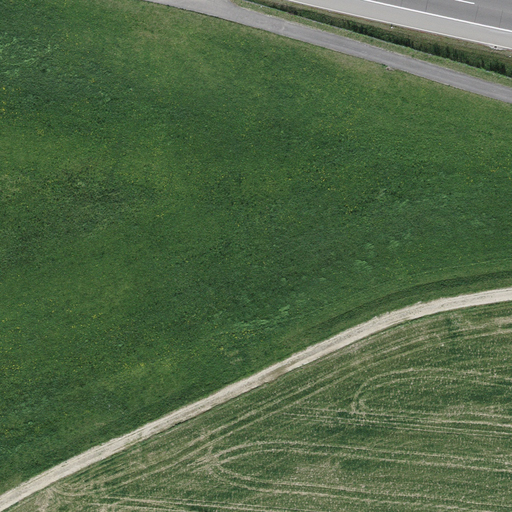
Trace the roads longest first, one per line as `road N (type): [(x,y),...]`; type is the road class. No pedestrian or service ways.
road 1 (track): [(0,504),(363,329),(511,292)]
road 2 (track): [(179,0),(511,95)]
